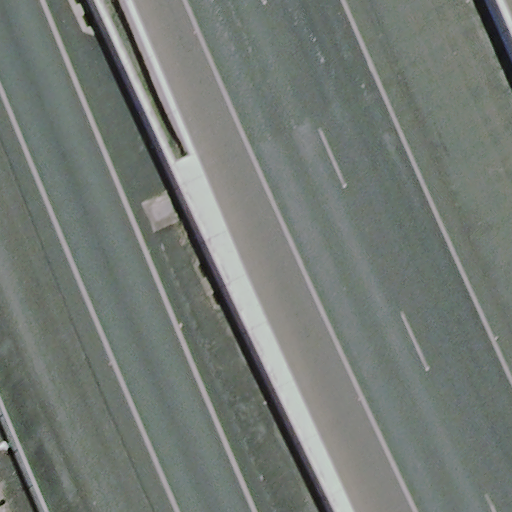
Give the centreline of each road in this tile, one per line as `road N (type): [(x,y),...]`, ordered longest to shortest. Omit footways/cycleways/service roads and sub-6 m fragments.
road 1 (motorway): [(495,511),(262,0)]
road 2 (motorway): [(220,511),(3,0)]
